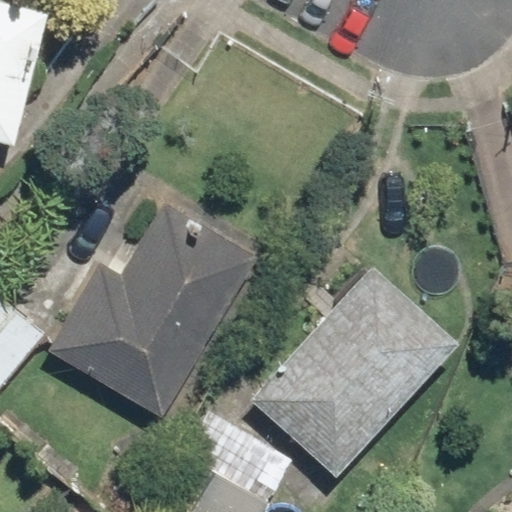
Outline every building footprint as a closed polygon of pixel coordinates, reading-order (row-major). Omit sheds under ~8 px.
[(0,0),(0,129),(13,133),(39,0),(0,0)] [(126,264),(96,247),(43,343),(162,410),(253,248),(163,198),(126,264)] [(457,334),(373,256),(250,389),(334,467),(457,334)] [(0,375),(46,323),(0,282),(0,375)] [(256,511),(291,448),(209,404),(150,511),(256,511)]
